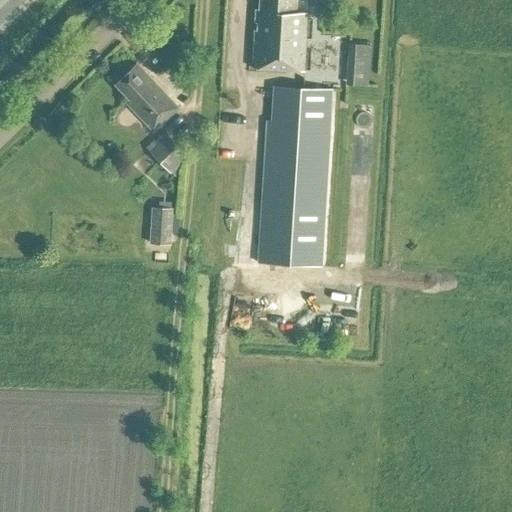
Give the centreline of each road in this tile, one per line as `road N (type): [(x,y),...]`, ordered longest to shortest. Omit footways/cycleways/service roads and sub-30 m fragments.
road 1 (track): [(202,0),(162,511)]
road 2 (track): [(226,284),(208,511)]
road 3 (unclassified): [(0,131),(134,0)]
